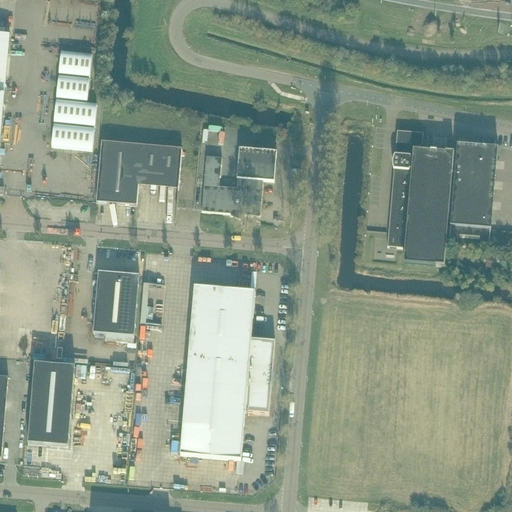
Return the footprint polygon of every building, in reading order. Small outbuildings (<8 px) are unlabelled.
[(0,160),(11,38),(0,37),(0,160)] [(66,57),(57,147),(99,151),(104,104),(95,103),(100,54),(65,51),(64,57),(66,57)] [(422,154),(424,135),(398,133),(395,160),(398,160),(397,169),(394,169),(388,249),(406,251),(404,265),(436,268),(445,269),(446,249),(452,175),(453,175),(454,155),(446,154),(446,156),(422,154)] [(180,182),(183,152),(102,144),(97,205),(138,208),(140,178),(180,182)] [(452,208),(493,212),(497,157),(498,157),(498,150),(472,148),(471,148),(468,148),(458,147),(452,208)] [(277,154),(275,154),(240,151),(237,181),(238,181),(237,191),(220,189),(220,179),(221,179),(222,160),(207,159),(202,214),(231,216),(231,218),(242,222),(238,220),(240,217),(242,217),(261,219),(264,183),(275,184),(277,154)] [(452,208),(451,229),(491,232),(493,212),(452,208)] [(489,252),(491,232),(451,229),(449,249),(489,252)] [(135,340),(140,279),(99,275),(94,336),(135,340)] [(252,343),(256,295),(195,290),(181,458),(242,463),(246,415),(269,417),(276,345),(252,343)] [(184,376),(185,360),(172,360),(171,376),(184,376)] [(69,450),(76,370),(35,366),(28,447),(69,450)] [(9,380),(0,379),(0,389),(8,390),(9,380)]
